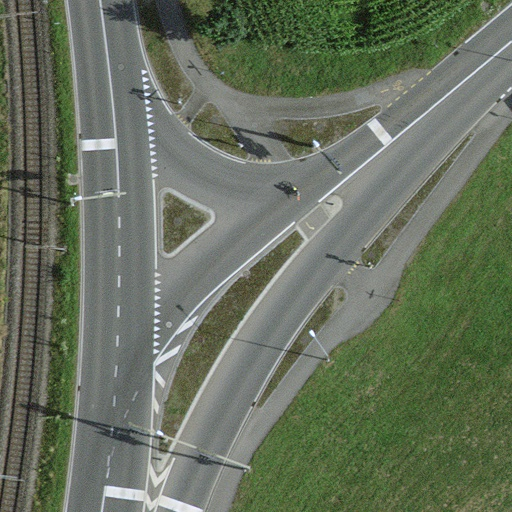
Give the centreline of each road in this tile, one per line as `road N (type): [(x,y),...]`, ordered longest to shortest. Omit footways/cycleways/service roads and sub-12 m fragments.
road 1 (secondary): [(165,511),(258,341),(328,246),(349,186)]
road 2 (secondary): [(295,192),(153,305),(118,310)]
road 3 (secondary): [(349,186),(511,45)]
road 4 (primary): [(118,310),(104,511)]
road 5 (secondary): [(295,192),(217,181),(115,126)]
road 6 (primary): [(115,126),(118,310)]
road 7 (primary): [(100,0),(115,126)]
